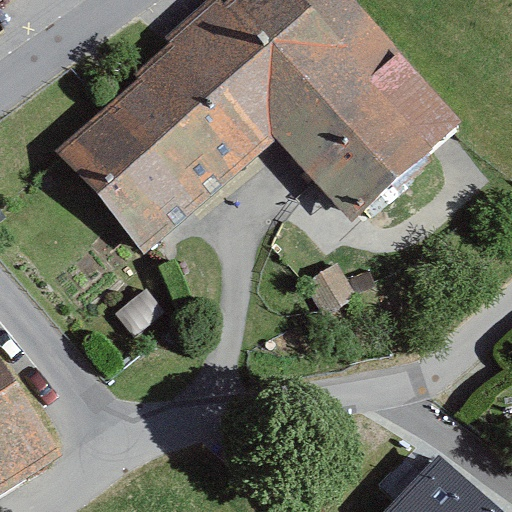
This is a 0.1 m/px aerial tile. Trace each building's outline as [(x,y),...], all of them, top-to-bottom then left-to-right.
[(235,0),(59,156),(146,254),(275,140),(352,227),(461,131),(345,0),(235,0)] [(336,271),(310,287),(330,318),(356,302),(336,271)] [(115,315),(135,339),(163,315),(144,292),(115,315)] [(0,488),(54,452),(0,366),(0,488)] [(365,425),(327,438),(337,466),(375,452),(365,425)] [(491,511),(440,465),(395,511),(491,511)]
